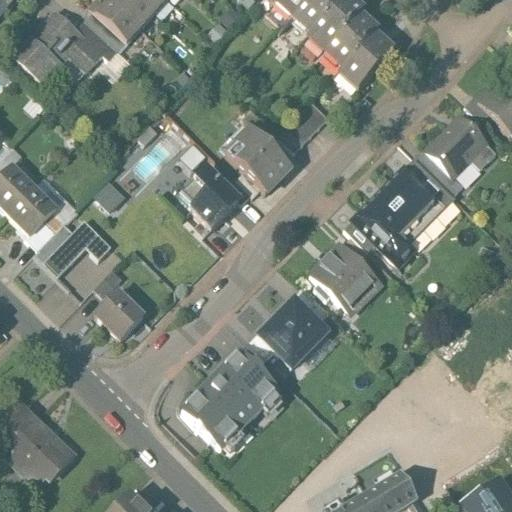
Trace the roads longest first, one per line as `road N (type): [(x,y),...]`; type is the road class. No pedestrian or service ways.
road 1 (residential): [(109,405),(467,57)]
road 2 (tertiary): [(109,405),(0,298)]
road 3 (tertiary): [(212,511),(109,405)]
